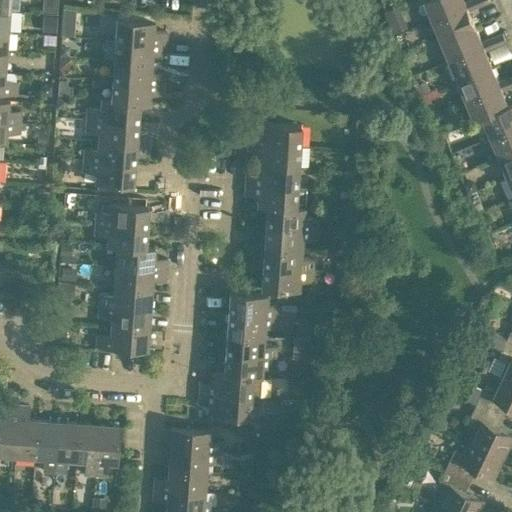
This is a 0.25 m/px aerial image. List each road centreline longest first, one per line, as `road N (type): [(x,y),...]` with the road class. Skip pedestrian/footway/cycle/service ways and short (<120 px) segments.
road 1 (residential): [(149,381),(170,374),(179,354),(188,212),(167,175),(171,120),(196,99),(203,0)]
road 2 (residential): [(0,347),(47,373),(149,381)]
